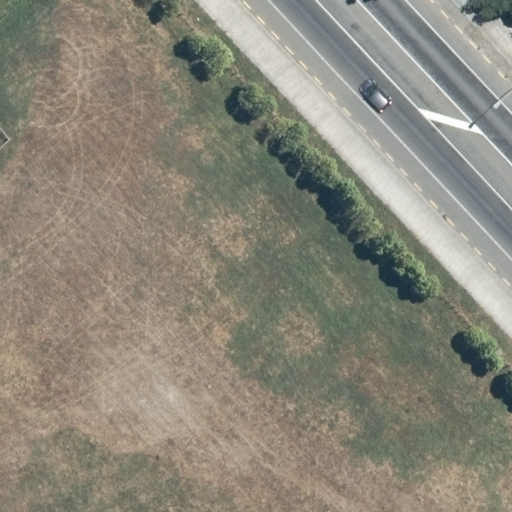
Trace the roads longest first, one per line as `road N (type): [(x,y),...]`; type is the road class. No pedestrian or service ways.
road 1 (secondary): [(511,220),(306,0)]
road 2 (secondary): [(407,0),(511,111)]
